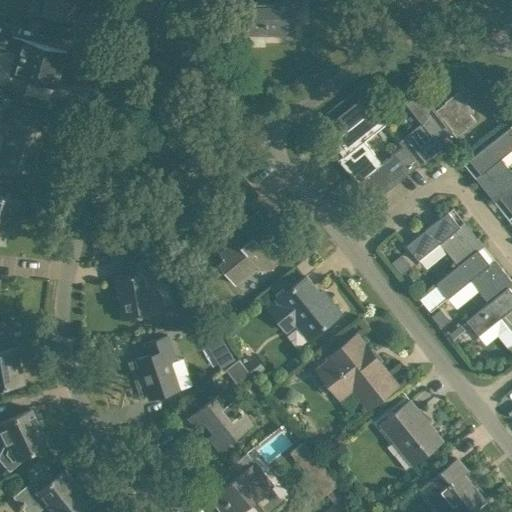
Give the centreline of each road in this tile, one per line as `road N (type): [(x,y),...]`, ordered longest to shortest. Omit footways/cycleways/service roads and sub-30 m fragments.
road 1 (residential): [(163,511),(77,396),(61,300),(140,0)]
road 2 (residential): [(511,48),(484,40),(426,42),(370,60),(260,135)]
road 3 (residential): [(511,252),(449,175),(352,251)]
road 4 (residential): [(476,404),(352,251)]
road 5 (residential): [(260,135),(150,0)]
road 6 (residential): [(352,251),(260,135)]
